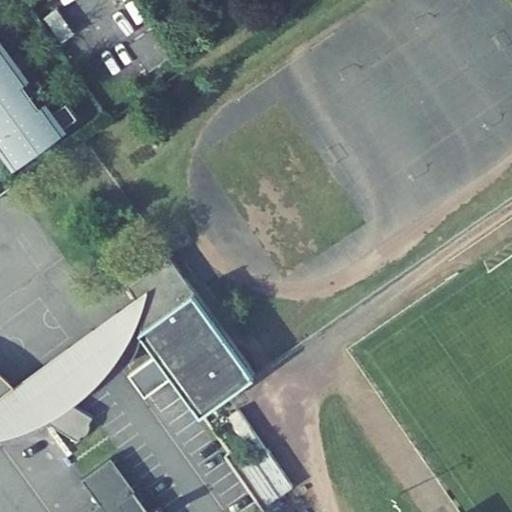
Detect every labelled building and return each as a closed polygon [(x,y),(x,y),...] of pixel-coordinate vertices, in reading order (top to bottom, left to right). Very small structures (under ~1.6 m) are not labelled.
[(157,24),(132,41),(152,70),(177,52),(157,24)] [(0,104),(14,124),(0,134),(0,135),(17,160),(66,125),(55,111),(48,101),(39,107),(21,84),(30,76),(0,34),(0,104)] [(67,103),(55,111),(66,125),(77,117),(67,103)] [(257,373),(170,254),(128,284),(133,293),(136,298),(138,302),(142,316),(141,326),(176,374),(203,412),(257,373)] [(134,332),(142,316),(138,302),(136,298),(112,315),(0,396),(0,433),(26,428),(47,420),(63,396),(74,404),(88,392),(110,369),(117,358),(134,332)] [(94,415),(74,404),(63,396),(47,420),(78,440),(82,434),(85,433),(89,431),(91,426),(91,423),(90,420),(94,415)] [(267,449),(245,464),(269,499),(291,485),(267,449)] [(155,511),(152,511),(112,457),(84,477),(101,503),(91,511),(92,511),(162,511),(160,509),(155,511)]
